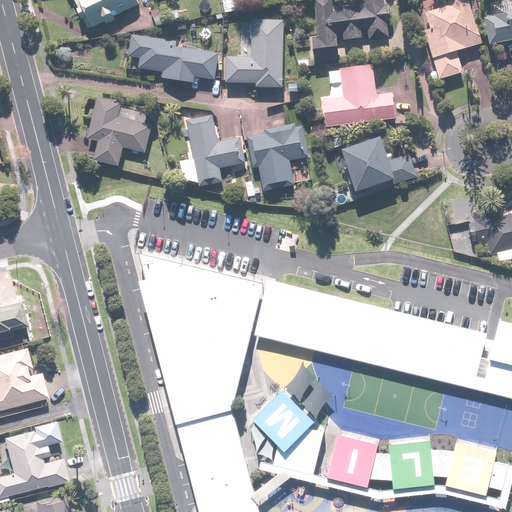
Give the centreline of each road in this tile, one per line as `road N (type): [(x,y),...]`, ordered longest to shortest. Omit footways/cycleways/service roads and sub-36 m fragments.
road 1 (tertiary): [(57,231),(128,511)]
road 2 (tertiary): [(0,0),(57,231)]
road 3 (unknown): [(19,79),(251,109)]
road 4 (residential): [(511,158),(469,165),(453,143),(470,118),(511,115)]
